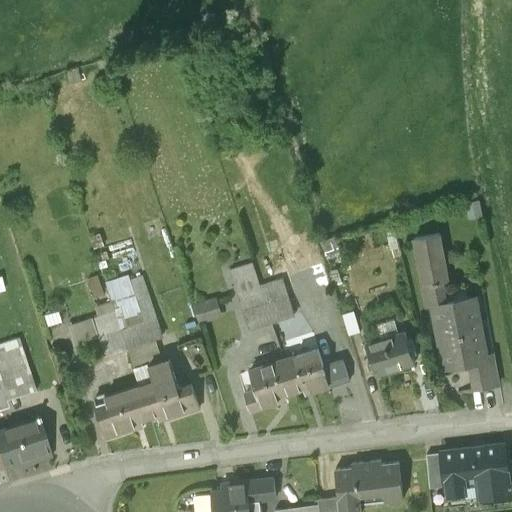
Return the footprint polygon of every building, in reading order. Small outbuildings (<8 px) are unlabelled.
[(432,306),(438,305),(438,304),(434,286),(448,284),(438,235),(413,240),(427,307),(432,306)] [(5,268),(0,269),(0,290),(10,287),(5,268)] [(266,304),(271,323),(294,315),(288,297),(266,304)] [(201,299),(201,315),(226,315),(226,300),(201,299)] [(438,305),(432,306),(444,370),(469,365),(483,362),(482,357),(473,306),(451,310),(450,302),(438,304),(438,305)] [(266,304),(244,311),(250,329),(271,323),(266,304)] [(359,308),(344,313),(350,332),(365,327),(359,308)] [(121,330),(127,348),(150,341),(144,323),(121,330)] [(121,330),(100,337),(106,355),(127,348),(121,330)] [(406,332),(367,344),(376,375),(415,363),(406,332)] [(319,349),(284,360),(294,392),(311,387),(313,393),(342,383),(337,365),(325,369),(319,349)] [(483,362),(469,365),(470,371),(475,370),(479,390),(497,387),(491,355),(482,357),(483,362)] [(284,360),(250,371),(257,391),(245,394),(251,412),(282,403),(280,397),(294,392),(284,360)] [(0,389),(2,389),(6,401),(34,388),(25,361),(0,368),(0,389)] [(174,375),(140,386),(150,417),(156,415),(158,421),(198,408),(190,385),(178,389),(174,375)] [(140,386),(94,401),(106,438),(136,428),(134,422),(150,417),(140,386)] [(0,430),(0,455),(3,466),(10,464),(12,470),(52,457),(39,418),(35,420),(35,419),(0,430)] [(504,446),(441,454),(445,487),(445,488),(448,487),(449,495),(464,493),(463,486),(478,484),(480,499),(510,496),(504,446)] [(429,489),(445,487),(441,454),(426,456),(429,489)] [(352,469),(334,471),(337,498),(339,511),(360,511),(360,506),(402,501),(398,463),(381,465),(380,461),(351,465),(352,469)] [(211,495),(195,496),(196,511),(260,511),(259,501),(276,499),(273,480),(222,486),(222,492),(210,493),(211,495)] [(339,511),(337,498),(318,500),(318,506),(318,511),(339,511)]
